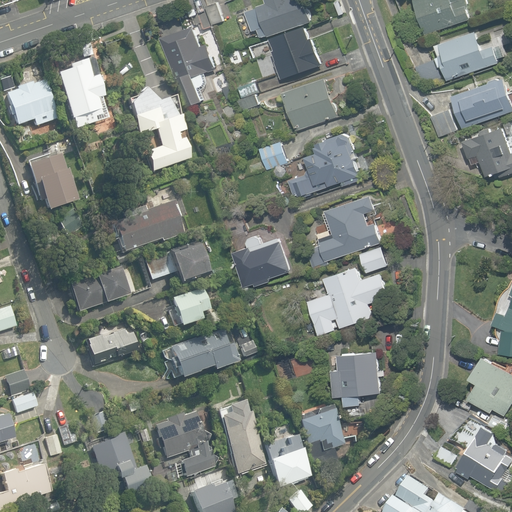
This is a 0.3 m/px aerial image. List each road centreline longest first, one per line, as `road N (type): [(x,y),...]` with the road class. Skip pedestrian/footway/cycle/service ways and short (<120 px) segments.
road 1 (tertiary): [(438,223),(425,400),(409,434),(334,511)]
road 2 (tertiary): [(359,0),(438,223)]
road 3 (residential): [(0,186),(60,360)]
road 4 (residential): [(127,0),(0,46)]
